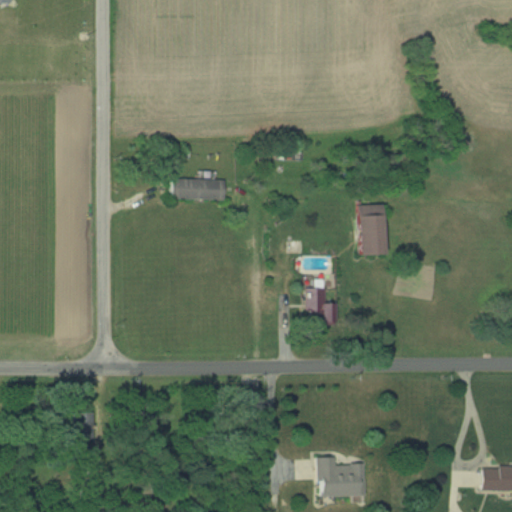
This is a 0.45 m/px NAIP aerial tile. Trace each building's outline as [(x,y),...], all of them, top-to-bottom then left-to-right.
[(221,179),(166,179),(166,199),(221,199),(221,179)] [(379,204),(353,204),(353,254),(380,253),(379,204)] [(320,287),(302,287),(302,322),(331,322),(331,302),(320,302),(320,287)] [(348,495),(348,500),(359,500),(359,463),(331,464),(331,456),(313,456),(313,496),(348,495)] [(478,491),(511,491),(511,466),(478,466),(478,491)]
